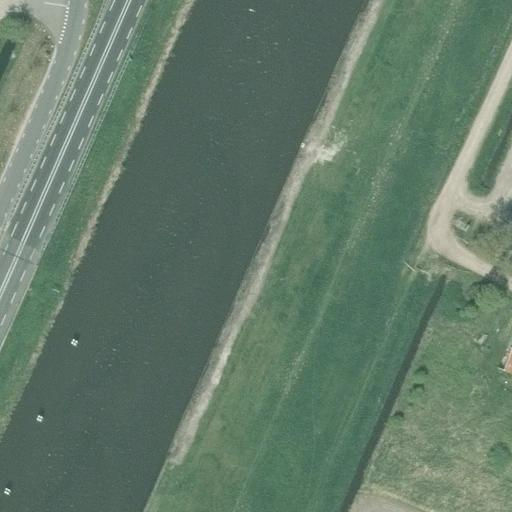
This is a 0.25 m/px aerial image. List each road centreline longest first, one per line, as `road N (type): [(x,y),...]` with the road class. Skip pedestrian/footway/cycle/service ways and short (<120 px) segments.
road 1 (primary): [(0,296),(130,0)]
road 2 (unclassified): [(0,208),(64,55),(76,0)]
